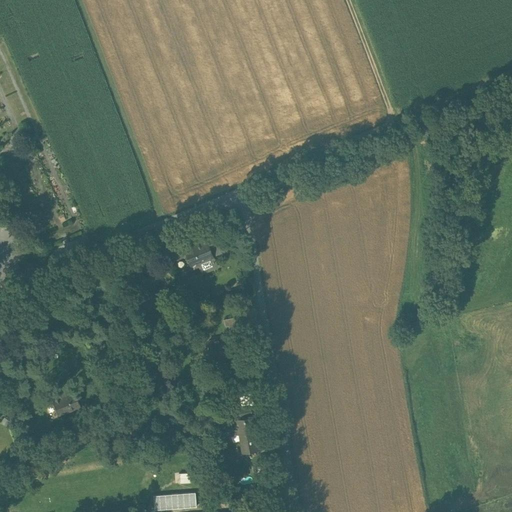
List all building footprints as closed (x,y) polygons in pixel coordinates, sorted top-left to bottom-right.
[(185,247),(173,235),(167,241),(177,250),(183,247),(185,247)] [(214,236),(196,243),(196,245),(187,248),(186,246),(185,247),(183,247),(186,253),(191,266),(192,265),(194,268),(200,266),(199,263),(213,257),(210,249),(218,246),(214,236)] [(177,250),(167,241),(163,245),(170,253),(169,253),(172,260),(186,253),(183,247),(177,250)] [(154,306),(143,288),(134,293),(136,296),(140,303),(145,312),(154,306)] [(239,316),(223,319),(225,326),(240,323),(239,316)] [(231,337),(207,341),(211,362),(212,361),(212,359),(219,357),(220,360),(220,359),(235,356),(231,337)] [(73,390),(60,395),(58,389),(50,393),(52,399),(53,402),(52,402),(57,413),(59,415),(80,406),(73,390)] [(251,391),(239,393),(241,407),(249,406),(253,405),(251,391)] [(241,407),(238,407),(238,406),(233,407),(233,408),(229,409),(231,420),(232,420),(232,419),(250,416),(251,416),(251,415),(249,415),(248,407),(249,407),(249,406),(241,407)] [(250,416),(232,419),(232,420),(233,424),(235,434),(239,433),(252,431),(252,430),(251,423),(250,416)] [(231,424),(225,425),(225,426),(223,426),(224,436),(235,434),(233,424),(231,425),(231,424)] [(252,431),(239,433),(242,452),(260,449),(257,430),(252,430),(252,431)] [(192,472),(175,472),(176,482),(193,481),(192,472)] [(272,472),(257,474),(260,489),(274,486),(272,472)] [(154,508),(197,506),(196,491),(153,494),(154,508)]
